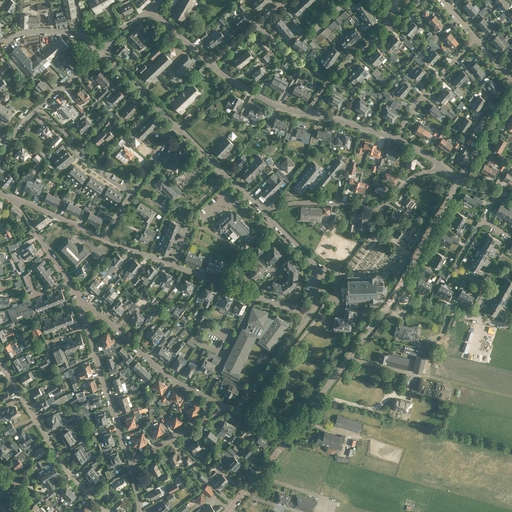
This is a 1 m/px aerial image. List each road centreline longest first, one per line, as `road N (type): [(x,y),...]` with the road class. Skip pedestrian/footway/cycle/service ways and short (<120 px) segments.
road 1 (residential): [(264,211),(309,202),(382,205),(415,175),(443,169)]
road 2 (tertiary): [(286,439),(397,290)]
road 3 (residential): [(473,317),(483,289),(456,265),(493,200),(488,190),(459,180)]
road 4 (residential): [(225,408),(174,381),(80,299)]
road 5 (residential): [(106,511),(70,475),(0,364)]
road 6 (residential): [(308,315),(171,264)]
road 7 (residential): [(130,463),(87,327)]
road 8 (residential): [(396,139),(475,38)]
road 9 (residential): [(397,290),(459,180)]
road 10 (residential): [(308,315),(314,261),(264,211)]
road 11 (residential): [(264,211),(175,125)]
road 12 (residential): [(235,413),(308,315)]
road 13 (residential): [(310,115),(329,81),(388,26)]
